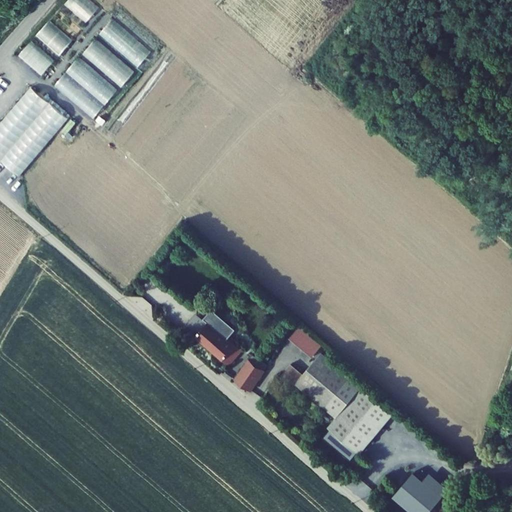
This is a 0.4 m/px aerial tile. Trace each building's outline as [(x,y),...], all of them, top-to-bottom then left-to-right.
[(64,60),(35,37),(20,56),(49,79),(64,60)] [(119,90),(79,56),(55,85),(94,119),(119,90)] [(33,83),(0,120),(0,157),(20,175),(71,117),(33,83)] [(236,326),(217,310),(211,318),(230,334),(236,326)] [(230,334),(211,318),(210,319),(237,342),(238,341),(230,334)] [(237,342),(210,319),(199,331),(227,354),(237,342)] [(299,324),(290,336),(313,355),(323,343),(299,324)] [(397,406),(324,346),(306,368),(293,358),(283,371),(296,381),(298,378),(339,412),(331,421),(363,448),(397,406)] [(271,359),(257,348),(252,355),(265,366),(271,359)] [(265,366),(252,355),(238,372),(252,383),(265,366)] [(426,481),(456,495),(463,481),(433,467),(426,481)] [(402,489),(429,511),(430,511),(440,501),(412,478),(402,489)]
